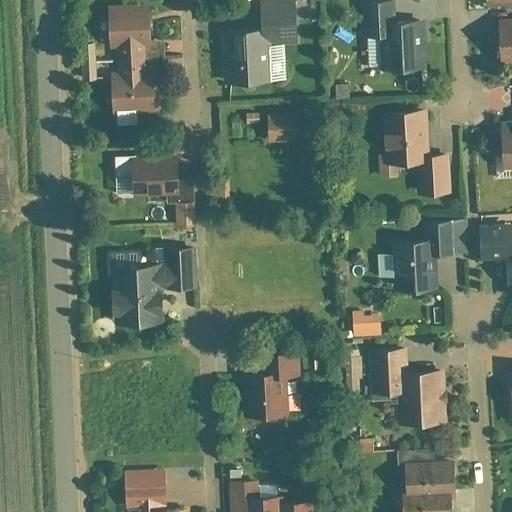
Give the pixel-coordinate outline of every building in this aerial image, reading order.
[(152,0),(143,0),(112,2),(114,44),(120,44),(121,69),(114,69),(116,110),(159,107),(157,68),(150,68),(148,43),(155,43),(152,0)] [(226,71),(226,80),(274,78),(272,37),(299,36),(297,0),(264,0),(265,25),(224,26),(226,71)] [(430,64),(428,17),(402,18),(401,0),(365,0),(367,33),(384,33),(386,66),(430,64)] [(511,17),(501,18),(503,62),(511,61),(511,17)] [(87,79),(100,78),(98,39),(85,40),(87,79)] [(432,152),(429,105),(386,107),(388,160),(417,159),(418,193),(454,191),(452,151),(432,152)] [(270,110),(271,139),(306,138),(305,108),(270,110)] [(134,154),(136,193),(182,191),(181,164),(180,152),(134,154)] [(114,157),(116,194),(131,193),(129,171),(131,171),(130,156),(114,157)] [(193,164),(181,164),(182,191),(183,202),(195,202),(193,164)] [(212,179),(213,197),(231,196),(230,178),(212,179)] [(395,237),(397,287),(441,285),(439,252),(466,250),(465,216),(426,218),(427,236),(395,237)] [(511,288),(511,218),(484,220),(486,255),(510,254),(511,288)] [(168,286),(198,285),(197,243),(167,244),(167,261),(116,262),(118,321),(169,319),(168,286)] [(351,312),(351,335),(380,335),(381,312),(351,312)] [(330,343),(316,344),(317,368),(331,367),(330,343)] [(450,419),(447,367),(412,369),(411,344),(371,346),(373,391),(400,390),(402,421),(450,419)] [(244,368),(246,414),(291,412),(290,373),(303,372),(302,347),(268,348),(269,367),(244,368)] [(409,459),(438,458),(437,446),(399,448),(399,460),(409,459)] [(409,459),(410,487),(456,485),(460,485),(458,457),(438,458),(409,459)] [(142,506),(171,504),(169,465),(128,468),(130,506),(142,506)] [(328,511),(327,481),(300,483),(301,498),(283,499),(283,492),(262,493),(261,478),(232,480),(233,511),(328,511)] [(406,488),(407,511),(457,511),(456,485),(410,487),(406,488)] [(141,511),(192,511),(192,503),(171,504),(142,506),(141,511)]
